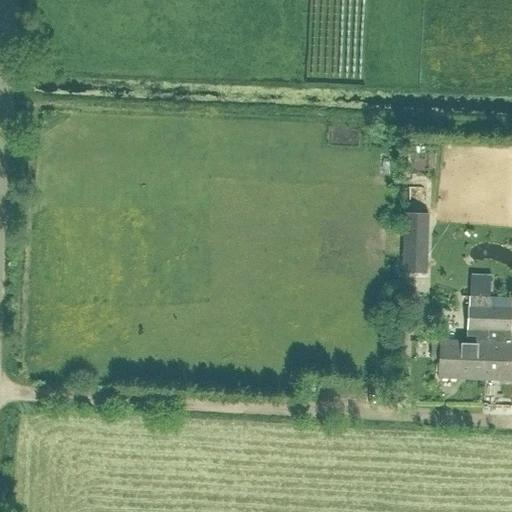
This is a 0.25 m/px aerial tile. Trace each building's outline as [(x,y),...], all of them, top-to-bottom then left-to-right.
[(416,146),(416,174),(427,174),(428,146),(416,146)] [(403,213),(401,273),(418,274),(420,214),(403,213)] [(492,292),(492,272),(474,272),(474,292),(492,292)] [(436,378),(482,380),(483,360),(489,360),(490,343),(487,343),(489,308),(489,297),(468,296),(465,341),(438,340),(438,342),(431,341),(430,358),(437,359),(436,378)] [(511,381),(511,343),(508,343),(510,309),(489,308),(487,343),(490,343),(489,360),(483,360),(482,380),(511,381)] [(510,414),(510,403),(491,403),(491,414),(510,414)]
